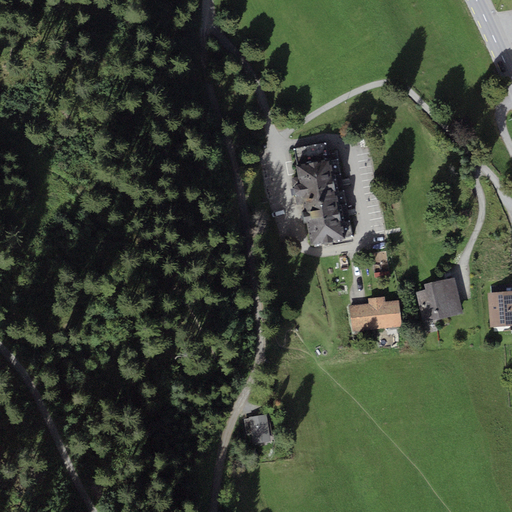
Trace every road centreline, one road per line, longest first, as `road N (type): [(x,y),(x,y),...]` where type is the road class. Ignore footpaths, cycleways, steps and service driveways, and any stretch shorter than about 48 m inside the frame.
road 1 (track): [(214,511),(231,417),(261,342),(244,222),(206,87),(206,0)]
road 2 (residential): [(267,142),(374,83),(396,81),(511,204)]
road 3 (track): [(205,14),(258,78),(280,225)]
road 4 (track): [(0,354),(91,511)]
road 5 (unknown): [(372,137),(401,154),(423,229),(467,252)]
